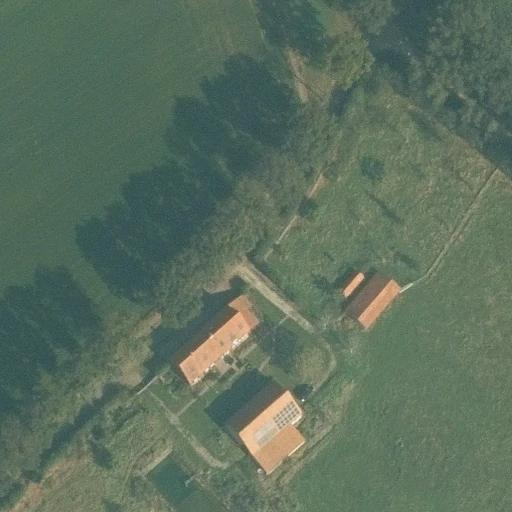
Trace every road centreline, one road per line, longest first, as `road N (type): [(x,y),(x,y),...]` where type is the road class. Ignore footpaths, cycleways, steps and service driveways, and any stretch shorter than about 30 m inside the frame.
road 1 (unclassified): [(0,489),(259,235),(396,0)]
road 2 (track): [(511,119),(379,29)]
